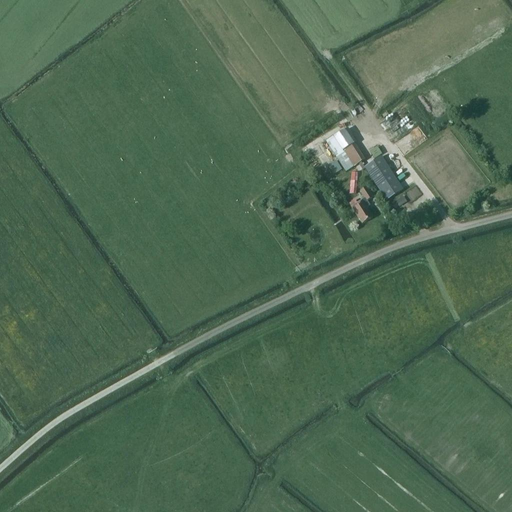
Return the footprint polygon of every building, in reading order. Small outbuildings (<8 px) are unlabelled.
[(326,142),(322,135),(300,149),(322,183),(343,170),(346,174),(354,168),(343,151),(342,151),(333,137),(326,142)] [(370,155),(378,151),(375,144),(367,148),(370,155)] [(381,158),(364,169),(386,203),(403,192),(381,158)] [(367,202),(373,198),(365,187),(359,191),(364,199),(365,199),(367,202)] [(351,208),(362,225),(372,218),(366,208),(370,206),(367,202),(365,199),(364,199),(351,208)]
